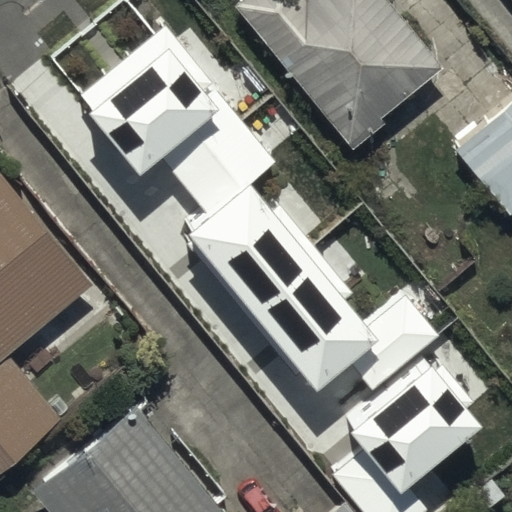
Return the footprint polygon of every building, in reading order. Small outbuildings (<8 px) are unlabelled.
[(436,47),(395,0),(235,0),(349,132),(378,107),(373,101),(436,47)] [(278,200),(175,76),(84,152),(188,276),(278,200)] [(511,77),(448,131),(508,202),(511,198),(511,77)] [(0,333),(85,262),(0,161),(0,454),(59,404),(0,334),(0,333)] [(402,252),(358,198),(275,266),(320,320),(402,252)] [(357,511),(335,486),(304,511),(230,511),(123,385),(20,471),(54,511),(357,511)]
